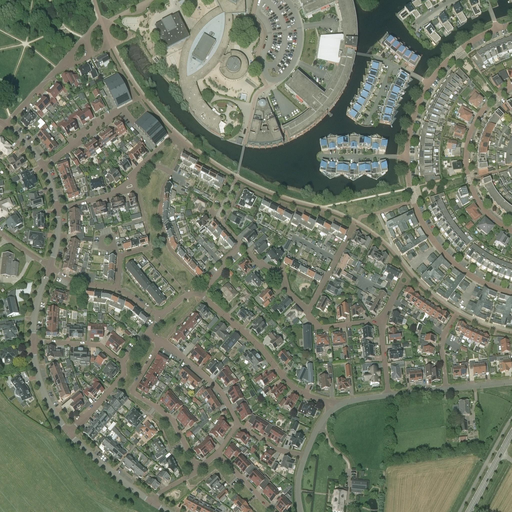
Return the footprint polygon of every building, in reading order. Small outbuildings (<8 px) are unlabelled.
[(196,84),(196,83),(200,80),(201,80),(202,79),(203,79),(204,77),(206,76),(208,74),(209,73),(211,71),(213,70),(214,69),(215,68),(217,65),(217,64),(219,62),(220,63),(220,64),(220,65),(220,66),(220,67),(220,68),(220,69),(220,70),(219,70),(221,75),(222,76),(222,77),(223,78),(224,78),(225,79),(226,80),(227,80),(227,81),(229,81),(230,81),(231,82),(232,82),(233,82),(234,82),(235,82),(237,81),(238,81),(239,80),(240,80),(241,80),(242,79),(243,78),(244,77),(244,76),(245,76),(245,75),(246,75),(246,74),(247,73),(247,71),(247,70),(248,69),(248,68),(248,67),(248,66),(248,65),(248,64),(247,63),(247,62),(247,61),(246,60),(246,59),(245,58),(244,57),(243,57),(243,56),(242,55),(241,55),(240,54),(239,53),(238,53),(237,53),(235,52),(234,52),(233,52),(232,52),(231,52),(230,53),(230,54),(229,54),(228,55),(227,55),(226,56),(225,56),(225,57),(223,56),(225,53),(226,51),(226,49),(227,47),(228,45),(229,43),(229,41),(230,39),(230,37),(231,36),(231,34),(231,33),(232,31),(232,29),(232,27),(232,25),(232,23),(232,21),(232,19),(232,17),(232,16),(232,15),(245,14),(244,0),(215,0),(219,8),(217,9),(216,9),(214,10),(213,11),(210,13),(209,14),(206,16),(203,18),(202,19),(201,20),(198,23),(197,24),(196,25),(195,26),(193,29),(192,30),(190,33),(189,35),(188,36),(178,15),(171,18),(161,23),(155,27),(166,50),(186,40),(186,41),(185,43),(184,44),(184,46),(183,48),(182,49),(182,51),(181,52),(181,54),(181,56),(180,57),(180,59),(180,60),(179,62),(179,64),(179,65),(179,67),(179,69),(179,71),(179,72),(179,74),(179,76),(179,77),(179,79),(179,81),(180,82),(180,84),(180,86),(180,87),(181,89),(181,91),(182,92),(182,94),(183,95),(183,97),(184,98),(185,100),(185,102),(186,103),(187,105),(188,106),(188,108),(189,109),(190,110),(191,112),(192,113),(193,115),(194,116),(195,117),(196,118),(197,120),(199,121),(200,122),(201,123),(202,124),(205,127),(206,128),(207,129),(210,131),(212,132),(214,133),(217,135),(220,136),(218,126),(222,119),(216,115),(213,113),(212,111),(210,110),(209,109),(208,107),(207,106),(205,104),(204,102),(203,101),(202,99),(201,97),(200,95),(199,93),(199,92),(198,90),(197,88),(197,86),(196,84)] [(298,0),(299,1),(300,3),(301,5),(303,8),(303,9),(307,17),(314,14),(320,11),(329,8),(334,5),(336,5),(338,4),(339,8),(340,11),(341,15),(341,18),(342,21),(342,24),(343,27),(343,31),(343,34),(343,37),(341,37),(338,37),(323,37),(320,60),(326,62),(336,65),(339,66),(338,69),(337,72),(335,75),(334,78),(333,81),(331,84),(329,87),(328,90),(326,93),(324,96),(322,94),(320,93),(298,74),(292,81),(291,82),(286,88),(308,109),(310,111),(309,112),(305,115),(302,118),(300,119),(297,121),(293,123),(289,126),(287,127),(286,127),(283,128),(281,129),(281,128),(281,129),(283,134),(285,133),(288,141),(288,142),(291,141),(293,140),(295,139),(298,137),(302,135),(304,133),(308,131),(311,129),(313,127),(316,125),(318,123),(321,120),(323,119),(326,116),(327,114),(331,118),(333,116),(329,112),(331,109),(334,106),(335,104),(338,101),(339,99),(340,97),(342,93),(343,91),(345,88),(346,86),(348,82),(349,80),(350,76),(351,74),(352,70),(354,66),(355,62),(356,57),(356,55),(356,54),(356,53),(357,48),(357,44),(357,40),(357,35),(357,31),(357,29),(357,27),(357,23),(356,21),(356,16),(355,12),(354,8),(353,6),(352,2),(351,0),(298,0)] [(427,2),(425,0),(417,0),(418,0),(411,4),(415,10),(424,4),(428,10),(432,7),(429,1),(427,2)] [(470,0),(471,0),(468,2),(474,16),(475,17),(481,14),(480,13),(477,6),(480,5),(478,0),(470,0)] [(455,8),(452,10),(460,23),(461,25),(467,21),(466,20),(461,12),(463,11),(460,3),(454,5),(455,8)] [(411,14),(416,20),(420,16),(416,11),(414,12),(409,6),(404,10),(405,11),(399,16),(403,21),(411,14)] [(440,18),(438,20),(447,32),(448,34),(453,30),(452,29),(447,21),(448,20),(445,12),(439,15),(440,18)] [(427,29),(424,32),(436,44),(440,40),(439,38),(433,32),(435,31),(431,23),(425,26),(427,29)] [(397,42),(391,37),(385,42),(384,41),(381,45),(384,48),(386,47),(387,48),(386,48),(388,51),(397,42)] [(499,41),(504,56),(509,54),(505,39),(499,41)] [(493,43),(499,58),(504,56),(499,41),(499,42),(493,44),(493,43)] [(389,51),(389,50),(393,53),(392,54),(394,56),(394,57),(402,47),(397,42),(388,51),(389,51)] [(487,46),(494,60),(499,58),(493,43),(493,44),(487,47),(487,46)] [(489,63),(494,60),(487,46),(487,47),(482,50),(482,49),(481,49),(482,50),(489,63)] [(400,62),(408,51),(402,47),(394,57),(395,55),(399,58),(398,59),(401,61),(400,61),(400,62)] [(477,54),(484,66),(489,63),(482,50),(476,53),(477,54)] [(407,66),(414,55),(408,51),(400,62),(401,60),(405,62),(404,63),(407,65),(406,66),(407,66)] [(484,66),(477,54),(470,59),(479,71),(481,73),(484,71),(481,68),(484,66)] [(109,61),(106,55),(96,60),(97,62),(94,64),(97,69),(100,68),(99,66),(109,61)] [(407,66),(408,64),(412,67),(411,68),(414,69),(413,70),(414,70),(420,59),(414,55),(407,66)] [(384,66),(371,63),(369,70),(380,73),(381,69),(382,69),(383,66),(384,66)] [(91,71),(88,65),(78,70),(82,78),(83,80),(90,76),(92,80),(98,77),(94,70),(91,71)] [(468,85),(471,82),(459,69),(453,75),(461,83),(463,84),(466,82),(468,85)] [(380,73),(369,70),(367,77),(377,80),(378,80),(379,76),(380,76),(381,73),(382,74),(382,73),(380,73)] [(397,74),(398,75),(396,78),(396,79),(405,84),(409,78),(398,71),(399,71),(397,74)] [(502,85),(500,82),(508,79),(505,71),(498,73),(499,76),(491,81),(496,89),(502,85)] [(69,76),(68,74),(63,76),(67,84),(69,83),(71,87),(76,84),(77,86),(81,84),(77,75),(72,78),(71,75),(69,76)] [(458,87),(461,83),(453,75),(452,74),(450,76),(449,76),(447,78),(448,79),(458,87)] [(130,101),(117,75),(104,81),(118,107),(130,101)] [(377,80),(367,77),(365,84),(375,88),(376,84),(377,84),(378,81),(379,81),(378,80),(377,80)] [(392,86),(402,90),(405,84),(396,79),(396,78),(394,78),(395,78),(393,81),(394,82),(392,85),(392,86)] [(444,83),(454,91),(458,87),(448,79),(446,81),(445,81),(443,83),(444,84),(444,83)] [(440,88),(451,95),(454,91),(444,83),(444,84),(442,86),(441,85),(440,88)] [(375,88),(365,84),(362,91),(372,95),(373,91),(374,91),(376,88),(377,89),(377,88),(375,88)] [(56,85),(51,89),(58,96),(63,92),(65,94),(67,92),(63,87),(61,90),(56,85)] [(388,89),(387,92),(389,93),(399,97),(402,90),(392,86),(392,85),(390,85),(391,85),(390,88),(391,89),(390,90),(388,89)] [(437,93),(448,100),(451,95),(440,88),(439,91),(438,90),(436,93),(437,93)] [(54,100),(58,96),(51,89),(49,91),(49,90),(46,92),(48,94),(52,98),(50,101),(54,105),(56,107),(58,105),(56,103),(57,102),(54,100)] [(482,101),(484,98),(482,96),(474,90),(471,94),(474,96),(469,103),(476,109),(479,105),(482,101)] [(372,95),(362,91),(359,97),(368,102),(370,98),(371,99),(373,96),(374,96),(372,95)] [(386,100),(396,104),(399,97),(389,93),(387,92),(388,92),(386,95),(387,96),(386,100)] [(434,98),(446,104),(448,100),(437,93),(436,96),(435,95),(433,98),(434,99),(434,98)] [(368,102),(359,97),(355,103),(365,109),(367,105),(368,106),(369,103),(370,103),(368,102)] [(48,103),(43,98),(38,102),(46,109),(50,105),(52,107),(54,105),(50,101),(48,103)] [(431,104),(443,109),(446,104),(434,98),(434,99),(433,101),(432,101),(431,104)] [(250,135),(247,146),(247,147),(253,148),(259,148),(259,149),(259,148),(265,148),(265,149),(265,148),(271,147),(271,148),(271,147),(277,146),(277,147),(277,146),(283,144),(283,145),(283,144),(279,132),(278,133),(277,131),(278,131),(276,125),(276,126),(274,126),(273,122),(274,122),(275,123),(266,99),(266,100),(264,102),(262,102),(260,103),(257,101),(258,100),(257,100),(250,133),(250,135)] [(383,107),(394,111),(396,104),(386,100),(384,99),(385,100),(384,103),(385,103),(383,107)] [(104,108),(100,100),(91,105),(95,113),(102,110),(101,110),(104,108)] [(508,113),(511,110),(511,104),(510,101),(507,103),(502,106),(508,113)] [(41,113),(46,109),(38,102),(34,106),(39,112),(37,114),(41,118),(44,116),(41,113)] [(365,109),(355,103),(351,110),(360,116),(363,112),(364,112),(365,110),(366,110),(365,109)] [(429,109),(441,114),(443,109),(431,104),(430,107),(429,106),(428,109),(429,109)] [(86,109),(81,113),(87,121),(89,120),(90,121),(93,118),(88,112),(91,110),(87,105),(84,107),(86,109)] [(381,115),(392,118),(394,111),(383,107),(381,107),(382,107),(381,110),(382,111),(381,115)] [(468,123),(471,117),(469,115),(471,112),(462,107),(459,112),(462,114),(459,119),(468,123)] [(427,115),(439,119),(441,114),(429,109),(428,112),(427,112),(426,115),(427,115)] [(494,113),(495,114),(494,115),(500,121),(506,115),(500,109),(494,113)] [(75,114),(72,116),(76,120),(78,119),(83,126),(86,124),(85,123),(87,121),(81,113),(80,110),(75,114)] [(347,116),(356,122),(358,118),(359,119),(361,116),(362,117),(360,116),(351,110),(347,116)] [(32,115),(29,113),(26,116),(26,117),(25,117),(26,117),(24,118),(23,119),(24,119),(21,122),(22,124),(25,127),(27,128),(30,125),(31,126),(33,123),(32,123),(35,119),(38,117),(34,113),(32,115)] [(156,145),(166,135),(146,114),(136,124),(156,145)] [(390,125),(392,118),(381,115),(379,114),(379,115),(380,115),(379,118),(380,118),(379,123),(390,125)] [(424,120),(437,124),(439,119),(427,115),(426,118),(425,117),(424,120)] [(497,125),(500,121),(494,115),(491,118),(492,118),(490,120),(497,125)] [(78,129),(73,122),(76,120),(72,116),(67,119),(66,118),(64,119),(67,123),(66,123),(72,132),(74,130),(75,131),(78,129)] [(487,124),(494,129),(497,125),(490,120),(487,122),(488,123),(487,124)] [(70,133),(72,132),(66,123),(64,125),(62,122),(57,126),(60,131),(63,129),(68,136),(71,134),(70,133)] [(114,125),(117,130),(114,132),(118,137),(119,138),(122,136),(121,135),(126,132),(119,122),(114,125)] [(422,129),(435,132),(436,126),(424,123),(423,126),(422,126),(421,129),(422,129)] [(485,129),(492,133),(494,129),(487,124),(485,127),(486,127),(485,129)] [(465,131),(464,131),(465,128),(457,125),(456,129),(455,128),(454,134),(455,134),(454,137),(461,140),(462,137),(463,137),(465,131)] [(48,134),(50,133),(47,129),(48,129),(45,126),(40,130),(42,133),(37,137),(40,141),(48,135),(48,134)] [(116,139),(118,137),(114,132),(112,134),(109,129),(104,133),(110,142),(115,138),(116,139)] [(421,135),(434,137),(435,132),(422,129),(422,132),(421,132),(420,135),(421,135)] [(482,134),(490,137),(492,133),(485,129),(482,132),(483,132),(482,134)] [(99,136),(102,141),(99,143),(103,148),(106,146),(105,145),(110,142),(104,133),(99,136)] [(48,135),(40,141),(43,145),(51,139),(48,135)] [(336,147),(337,149),(343,149),(342,139),(336,136),(336,138),(331,139),(332,149),(335,149),(335,147),(336,147)] [(350,146),(350,148),(353,148),(354,137),(348,138),(348,136),(342,139),(343,149),(349,149),(349,147),(350,146)] [(358,147),(358,149),(364,149),(365,139),(359,136),(359,138),(354,137),(353,148),(357,148),(357,146),(358,147)] [(372,148),(372,149),(375,150),(376,139),(371,139),(371,137),(365,139),(364,149),(370,150),(370,148),(372,148)] [(329,148),(329,150),(332,149),(331,139),(326,140),(325,138),(320,142),(322,152),(328,151),(328,148),(329,148)] [(385,152),(387,143),(382,138),(381,140),(376,139),(375,150),(378,150),(378,149),(379,149),(379,151),(385,152)] [(9,149),(11,147),(7,144),(7,145),(3,142),(3,140),(2,140),(1,139),(0,139),(0,150),(7,156),(12,151),(9,149)] [(47,149),(54,143),(51,139),(43,145),(47,149)] [(97,144),(94,140),(89,144),(96,153),(95,152),(100,149),(100,150),(103,148),(99,143),(97,144)] [(138,146),(134,150),(141,158),(146,153),(142,149),(144,147),(140,142),(137,145),(138,146)] [(451,156),(460,157),(460,149),(461,145),(448,142),(447,150),(448,150),(448,154),(452,154),(451,156)] [(50,153),(58,147),(54,143),(47,149),(50,153)] [(84,154),(88,159),(96,153),(89,144),(84,147),(87,152),(84,154)] [(137,162),(141,158),(134,150),(129,154),(128,153),(126,155),(130,160),(133,158),(137,162)] [(85,161),(88,159),(84,154),(82,155),(79,151),(73,154),(80,163),(85,160),(85,161)] [(183,166),(186,167),(191,157),(183,153),(184,153),(183,153),(180,159),(184,161),(183,166)] [(24,165),(24,164),(25,163),(21,158),(17,161),(16,160),(16,159),(13,155),(8,159),(12,164),(11,165),(15,171),(21,167),(24,165)] [(124,160),(118,166),(125,173),(131,167),(126,163),(129,160),(125,156),(122,158),(124,160)] [(191,157),(186,167),(188,168),(192,165),(195,167),(197,164),(199,161),(198,161),(191,157)] [(76,168),(79,166),(74,159),(71,161),(76,168)] [(325,173),(330,174),(332,164),(329,163),(329,165),(327,165),(328,162),(322,161),(319,171),(325,175),(325,173)] [(454,175),(454,173),(461,172),(460,164),(457,165),(457,161),(451,162),(451,169),(448,169),(449,176),(454,175)] [(378,164),(375,164),(376,175),(381,174),(381,176),(387,171),(385,162),(379,163),(379,165),(378,165),(378,164)] [(57,167),(59,173),(69,170),(67,163),(57,167)] [(198,177),(200,174),(203,167),(197,164),(195,167),(191,174),(198,177)] [(335,166),(335,164),(332,164),(330,174),(336,175),(335,177),(342,174),(343,164),(336,164),(336,166),(335,166)] [(349,167),(349,165),(343,164),(342,174),(348,178),(348,176),(353,176),(353,165),(350,165),(350,167),(349,167)] [(356,167),(356,165),(353,165),(353,176),(358,176),(358,178),(364,174),(364,164),(358,165),(358,167),(356,167)] [(370,166),(370,164),(364,164),(364,174),(371,177),(371,175),(376,175),(375,164),(371,164),(372,166),(370,166)] [(478,170),(479,176),(489,173),(489,170),(487,170),(486,165),(478,166),(477,170),(478,170)] [(203,180),(206,182),(211,171),(203,168),(204,167),(203,167),(200,174),(204,176),(203,180)] [(120,177),(113,169),(108,174),(109,176),(106,179),(107,180),(105,181),(106,184),(108,185),(110,183),(110,184),(114,181),(116,183),(119,180),(118,179),(120,177)] [(60,179),(71,175),(69,170),(59,173),(60,176),(60,179)] [(211,171),(206,182),(208,183),(212,180),(215,182),(219,175),(218,175),(218,176),(211,172),(211,171)] [(33,176),(30,178),(27,172),(21,175),(23,181),(22,181),(26,189),(27,188),(28,191),(34,188),(33,185),(36,184),(35,181),(36,181),(35,178),(34,178),(33,176)] [(433,174),(424,176),(425,184),(431,183),(439,181),(440,181),(439,177),(435,178),(434,174),(433,175),(433,174)] [(62,184),(73,180),(71,175),(60,179),(61,178),(62,181),(61,182),(62,184)] [(219,175),(215,182),(213,185),(219,189),(220,189),(225,179),(219,176),(219,175)] [(482,186),(483,185),(483,187),(491,184),(488,176),(481,178),(482,186)] [(64,189),(74,185),(73,180),(62,184),(63,186),(64,185),(65,188),(64,189)] [(93,181),(94,182),(90,183),(92,191),(96,190),(96,191),(100,190),(100,189),(104,188),(101,180),(98,181),(97,180),(93,181)] [(164,195),(164,196),(175,197),(175,196),(175,193),(171,190),(173,187),(172,187),(173,184),(169,182),(168,184),(167,184),(166,184),(167,184),(164,188),(164,195)] [(493,188),(491,184),(483,187),(484,191),(485,190),(486,192),(493,188)] [(67,193),(76,190),(74,185),(64,189),(65,191),(65,190),(67,193)] [(489,197),(496,192),(493,188),(486,192),(487,196),(488,195),(489,197)] [(456,196),(462,206),(469,202),(466,197),(468,197),(465,189),(458,192),(459,194),(456,196)] [(78,196),(76,190),(67,193),(69,200),(78,196)] [(38,199),(36,192),(29,194),(31,201),(31,203),(30,203),(31,207),(32,206),(33,208),(37,207),(37,208),(40,207),(39,206),(43,205),(41,198),(38,199)] [(248,204),(252,206),(256,199),(252,197),(253,196),(251,195),(250,194),(249,194),(247,193),(247,192),(244,192),(243,193),(244,194),(241,200),(238,205),(243,208),(243,207),(245,202),(248,203),(248,204)] [(492,201),(499,196),(496,192),(489,197),(490,200),(491,199),(492,201)] [(432,206),(428,208),(442,202),(441,199),(445,197),(444,194),(443,194),(435,197),(429,198),(432,206)] [(128,197),(129,203),(126,204),(128,208),(128,210),(132,209),(131,207),(137,205),(134,196),(133,196),(133,195),(130,196),(130,197),(128,197)] [(163,204),(170,205),(170,201),(175,200),(175,197),(164,196),(163,204)] [(496,205),(502,200),(499,196),(492,201),(494,204),(495,204),(496,205)] [(116,200),(119,210),(128,208),(126,204),(124,204),(123,202),(122,199),(119,200),(118,199),(116,200)] [(195,205),(196,206),(194,210),(200,213),(202,209),(204,210),(207,203),(198,199),(195,205)] [(0,203),(0,218),(3,217),(3,218),(8,214),(5,207),(11,205),(9,200),(0,203)] [(119,210),(116,200),(114,200),(114,201),(110,202),(112,208),(109,208),(110,212),(110,215),(111,218),(119,213),(119,210)] [(262,211),(266,208),(268,210),(272,204),(271,204),(264,200),(258,210),(259,210),(262,211)] [(499,209),(505,203),(502,200),(496,205),(498,208),(499,209)] [(431,213),(431,214),(444,207),(442,202),(428,208),(430,211),(431,210),(433,213),(431,213)] [(504,213),(509,206),(505,203),(499,209),(502,212),(502,211),(504,213)] [(101,205),(100,204),(98,205),(101,215),(107,214),(107,216),(110,215),(110,212),(109,208),(106,209),(104,204),(101,205)] [(162,213),(174,214),(174,213),(174,210),(170,208),(170,205),(163,204),(163,213),(162,213)] [(272,212),(271,217),(274,218),(279,208),(272,204),(268,210),(272,212)] [(96,205),(96,206),(89,208),(93,220),(96,219),(95,217),(101,215),(98,205),(96,205)] [(470,215),(474,221),(480,216),(476,211),(477,210),(473,205),(465,211),(469,216),(470,215)] [(78,210),(69,211),(70,217),(80,217),(83,216),(82,212),(86,211),(85,206),(78,207),(78,210)] [(447,212),(444,207),(431,214),(432,217),(434,216),(435,218),(434,219),(433,219),(434,219),(447,212)] [(279,208),(274,218),(280,221),(286,211),(285,211),(279,208)] [(44,217),(44,216),(43,216),(43,211),(33,213),(33,218),(37,218),(37,220),(36,221),(36,225),(37,225),(38,230),(45,229),(44,217)] [(286,212),(286,211),(280,221),(283,223),(286,220),(290,221),(290,222),(293,215),(286,212)] [(407,211),(404,213),(407,221),(411,220),(414,227),(418,225),(412,213),(409,214),(407,211)] [(19,221),(21,220),(16,212),(6,220),(11,227),(9,229),(13,234),(18,230),(17,228),(22,224),(19,221)] [(437,225),(449,217),(447,212),(434,219),(435,222),(437,221),(438,223),(437,225),(437,224),(436,224),(437,225)] [(174,214),(162,213),(163,213),(162,220),(164,225),(163,225),(170,223),(170,222),(169,219),(173,217),(174,214)] [(237,216),(233,214),(230,221),(239,225),(240,223),(242,224),(246,217),(239,213),(238,216),(237,216)] [(291,224),(297,227),(304,214),(302,217),(296,214),(296,213),(291,224)] [(400,214),(402,218),(399,219),(404,232),(408,230),(404,222),(407,221),(404,213),(400,214)] [(297,227),(299,225),(305,228),(310,218),(304,215),(304,214),(297,227)] [(200,220),(199,219),(196,222),(197,223),(196,224),(201,229),(199,232),(201,234),(206,229),(204,227),(207,225),(206,223),(208,221),(207,219),(208,219),(206,217),(205,217),(204,216),(200,220)] [(394,217),(391,219),(392,223),(394,227),(397,226),(401,233),(404,232),(399,219),(395,220),(394,217)] [(440,230),(452,221),(449,217),(437,225),(439,228),(440,227),(442,229),(440,230),(440,229),(440,230)] [(305,228),(312,231),(315,225),(317,221),(310,218),(311,218),(310,218),(305,228)] [(318,218),(317,221),(315,225),(319,227),(318,231),(320,233),(326,222),(326,223),(318,219),(318,218)] [(389,224),(385,225),(389,232),(391,238),(392,237),(395,236),(393,232),(391,228),(394,227),(392,223),(391,219),(387,220),(389,224)] [(481,231),(487,235),(493,227),(484,219),(476,229),(480,232),(481,231)] [(207,229),(212,235),(220,227),(215,222),(215,221),(206,229),(207,230),(207,229)] [(444,235),(456,226),(452,221),(440,230),(442,233),(444,232),(445,234),(444,235),(443,235),(444,235)] [(332,226),(326,223),(326,222),(320,233),(327,236),(328,233),(332,226)] [(166,234),(177,230),(175,223),(164,227),(167,233),(166,234)] [(332,226),(328,233),(331,235),(334,231),(338,233),(341,227),(334,224),(334,223),(332,226)] [(249,233),(243,238),(249,244),(252,240),(253,241),(256,238),(255,238),(256,237),(254,234),(254,233),(254,232),(257,230),(252,225),(248,229),(250,231),(248,233),(249,233)] [(448,240),(459,230),(456,226),(444,235),(446,238),(448,237),(449,239),(448,240),(447,240),(448,240)] [(220,227),(212,235),(216,240),(220,237),(225,232),(220,227)] [(341,228),(341,227),(338,233),(336,237),(342,241),(348,231),(347,231),(341,228)] [(421,238),(418,240),(422,248),(426,246),(424,243),(427,241),(419,229),(416,231),(421,238)] [(169,240),(180,237),(177,230),(178,230),(177,230),(166,234),(167,234),(169,240)] [(452,245),(463,234),(459,230),(448,240),(450,243),(452,242),(453,243),(452,245),(452,244),(452,245)] [(220,244),(222,246),(231,238),(230,239),(225,232),(220,237),(222,240),(220,244)] [(499,244),(504,248),(508,240),(505,238),(507,235),(501,232),(496,241),(499,243),(499,244)] [(33,244),(33,247),(42,249),(44,239),(42,239),(42,234),(30,233),(29,241),(29,240),(34,241),(33,244)] [(357,244),(359,245),(363,238),(360,237),(361,236),(355,233),(350,242),(356,245),(357,244)] [(82,234),(82,238),(82,239),(82,242),(92,243),(92,239),(84,238),(84,234),(82,234)] [(456,249),(467,238),(463,234),(452,245),(455,247),(456,246),(458,248),(456,249)] [(140,246),(137,235),(134,236),(134,241),(130,242),(131,248),(139,246),(139,247),(140,246)] [(140,235),(137,235),(140,246),(148,244),(146,237),(146,238),(143,238),(140,235)] [(417,247),(419,250),(422,248),(418,240),(415,242),(410,235),(409,236),(407,237),(414,248),(417,247)] [(259,256),(268,248),(263,242),(263,241),(264,242),(267,239),(264,236),(254,245),(257,249),(255,251),(259,256)] [(180,237),(169,240),(169,241),(171,247),(175,251),(174,251),(175,251),(180,246),(177,244),(181,240),(180,237)] [(411,250),(414,248),(407,237),(404,239),(408,246),(405,247),(410,255),(413,253),(411,250)] [(231,239),(231,238),(222,246),(224,248),(229,246),(231,249),(231,250),(237,245),(236,245),(231,239)] [(365,239),(363,238),(359,245),(361,246),(361,247),(366,250),(371,241),(365,238),(365,239)] [(471,242),(467,238),(456,249),(459,252),(460,250),(463,252),(471,242)] [(131,248),(130,242),(125,243),(123,239),(120,240),(123,251),(131,249),(131,248)] [(80,242),(70,240),(69,246),(78,248),(80,242)] [(405,254),(407,257),(410,255),(405,247),(402,249),(398,242),(395,244),(402,256),(405,254)] [(470,259),(470,258),(478,248),(473,245),(465,254),(467,256),(466,258),(469,260),(470,259)] [(78,248),(69,246),(67,252),(77,254),(78,248)] [(182,259),(182,260),(191,252),(189,249),(184,251),(182,249),(182,248),(176,253),(177,253),(182,259)] [(373,259),(376,260),(379,254),(377,252),(378,251),(372,248),(367,257),(373,260),(373,259)] [(478,248),(470,258),(470,259),(472,260),(471,262),(474,264),(475,262),(482,252),(478,248)] [(283,254),(276,250),(275,252),(273,249),(267,255),(276,265),(277,264),(278,265),(283,254)] [(77,254),(67,252),(66,258),(75,260),(77,254)] [(191,252),(182,260),(183,260),(188,266),(193,261),(191,259),(193,254),(191,252)] [(480,266),(480,265),(487,255),(482,252),(475,262),(477,263),(476,265),(480,267),(479,267),(480,266)] [(291,267),(290,268),(291,268),(294,261),(290,259),(291,255),(289,253),(288,253),(283,264),(283,263),(291,267)] [(1,276),(17,277),(18,263),(12,263),(13,255),(3,254),(1,276)] [(382,255),(379,254),(376,260),(378,262),(377,263),(383,266),(388,257),(382,254),(382,255)] [(343,256),(340,262),(346,266),(350,259),(343,255),(343,256)] [(486,269),(492,257),(487,255),(480,265),(480,266),(482,267),(481,268),(485,271),(485,270),(486,269)] [(109,261),(108,266),(115,266),(116,258),(104,257),(104,260),(109,261)] [(491,271),(497,260),(492,257),(486,269),(488,270),(487,271),(491,273),(490,273),(491,271)] [(75,260),(66,258),(64,263),(74,266),(75,260)] [(435,258),(433,261),(439,267),(442,264),(448,270),(450,267),(441,258),(438,260),(435,258)] [(251,269),(249,267),(248,266),(250,264),(246,259),(238,266),(246,275),(251,269)] [(301,260),(298,263),(294,261),(291,268),(291,267),(298,271),(298,272),(304,261),(301,260)] [(497,274),(502,262),(497,260),(491,271),(493,272),(493,274),(497,276),(496,276),(497,274)] [(194,261),(193,261),(188,266),(194,272),(203,264),(202,264),(200,262),(195,264),(193,261),(194,261)] [(305,267),(306,263),(304,261),(298,272),(298,271),(306,275),(306,276),(309,269),(305,267)] [(430,263),(433,266),(430,268),(440,278),(441,277),(443,275),(437,269),(439,267),(433,261),(430,263)] [(346,266),(340,262),(336,269),(343,272),(348,275),(343,272),(346,266)] [(503,276),(507,264),(502,262),(497,274),(499,275),(498,277),(502,278),(503,278),(502,278),(503,276)] [(75,272),(77,267),(74,266),(64,263),(63,269),(75,272)] [(129,272),(135,267),(132,263),(125,268),(129,272)] [(203,264),(194,272),(200,278),(200,279),(205,274),(203,271),(205,267),(202,265),(203,264)] [(509,278),(508,278),(511,267),(511,265),(507,264),(503,276),(505,277),(504,279),(508,280),(509,278)] [(115,266),(108,266),(104,265),(103,272),(115,273),(114,273),(115,266)] [(385,281),(387,283),(394,270),(388,266),(384,273),(385,273),(388,274),(384,281),(384,282),(385,281)] [(138,271),(135,267),(129,272),(132,276),(138,271)] [(313,279),(313,280),(319,270),(316,268),(313,271),(309,269),(306,276),(306,275),(313,279)] [(440,278),(430,268),(428,271),(425,268),(423,271),(429,277),(432,275),(438,280),(440,278)] [(350,276),(348,275),(343,272),(336,269),(333,275),(332,275),(339,279),(341,275),(348,279),(351,280),(353,277),(350,276)] [(320,283),(325,273),(319,270),(313,280),(314,280),(320,283)] [(401,273),(394,270),(387,283),(388,283),(390,284),(390,285),(394,278),(398,280),(397,280),(398,280),(401,273)] [(451,273),(458,278),(456,281),(463,286),(465,283),(462,281),(465,278),(453,270),(451,273)] [(142,275),(138,271),(132,276),(135,280),(142,275)] [(433,285),(427,280),(429,277),(423,271),(420,274),(423,276),(420,279),(430,288),(433,285)] [(115,274),(115,273),(103,272),(103,276),(107,277),(107,281),(107,282),(114,282),(114,274),(115,274)] [(244,281),(248,284),(252,280),(259,288),(264,283),(256,274),(253,276),(251,274),(244,281)] [(142,275),(135,280),(138,284),(145,279),(142,275)] [(458,287),(461,289),(463,286),(456,281),(454,283),(447,278),(445,281),(456,290),(458,287)] [(148,283),(145,279),(138,284),(141,288),(148,283)] [(330,283),(326,291),(336,296),(340,289),(339,288),(341,283),(335,280),(333,284),(334,284),(333,285),(330,283)] [(457,295),(454,292),(456,290),(445,281),(442,284),(449,289),(447,292),(454,298),(457,295)] [(148,283),(141,288),(145,292),(146,291),(151,287),(148,283)] [(237,294),(228,284),(220,292),(229,302),(237,294)] [(153,285),(151,287),(146,291),(149,295),(156,290),(153,285)] [(408,305),(415,295),(415,294),(415,295),(413,294),(414,293),(407,289),(404,293),(407,295),(405,299),(408,301),(407,302),(409,303),(408,305)] [(479,291),(477,294),(486,298),(487,295),(495,298),(496,294),(483,289),(482,292),(479,291)] [(159,294),(156,290),(149,295),(152,299),(159,294)] [(246,290),(243,293),(248,299),(251,296),(246,290)] [(263,306),(265,308),(269,304),(267,302),(273,296),(267,290),(259,298),(265,304),(263,306)] [(449,298),(452,301),(454,298),(447,292),(445,295),(438,290),(436,293),(447,301),(449,298)] [(53,294),(50,302),(58,304),(59,299),(66,302),(69,293),(65,292),(64,293),(59,291),(58,292),(55,291),(54,295),(53,294)] [(93,303),(95,292),(94,292),(86,291),(84,302),(85,302),(88,302),(90,298),(94,299),(93,303)] [(380,292),(376,298),(383,302),(386,295),(380,291),(379,292),(380,292)] [(95,292),(93,303),(100,304),(102,293),(95,292)] [(102,293),(100,304),(101,304),(105,304),(107,300),(110,302),(108,306),(113,295),(113,296),(109,294),(102,293)] [(159,294),(152,299),(156,303),(162,298),(159,294)] [(413,305),(415,306),(420,298),(419,298),(419,297),(418,297),(419,296),(416,294),(416,295),(415,295),(408,305),(412,308),(413,305)] [(476,298),(479,299),(478,302),(491,308),(492,304),(484,301),(486,298),(477,294),(476,298)] [(113,295),(108,306),(109,306),(115,309),(120,298),(113,296),(113,295)] [(507,301),(506,305),(511,306),(511,298),(500,295),(499,299),(507,301)] [(122,312),(126,301),(120,299),(120,298),(115,309),(122,312)] [(166,302),(162,298),(156,303),(159,307),(161,306),(164,304),(164,303),(166,302)] [(332,303),(321,298),(315,309),(323,313),(327,304),(333,307),(332,303)] [(373,305),(379,308),(383,302),(376,298),(373,305)] [(420,298),(415,306),(420,310),(425,301),(425,302),(423,301),(424,300),(420,298)] [(17,310),(17,308),(17,306),(16,306),(15,299),(10,300),(10,303),(7,303),(9,308),(5,309),(6,312),(6,313),(7,317),(18,314),(17,310)] [(274,312),(275,313),(277,311),(280,314),(291,303),(288,300),(287,299),(278,307),(278,306),(277,306),(276,305),(275,306),(275,305),(272,308),(271,309),(274,312)] [(127,301),(126,301),(122,312),(124,308),(127,309),(126,314),(129,316),(129,317),(136,308),(131,303),(127,301)] [(379,308),(373,305),(366,301),(365,301),(366,301),(364,304),(371,308),(369,311),(369,312),(376,315),(379,308)] [(425,301),(420,310),(425,313),(430,304),(427,302),(426,303),(425,302),(425,301)] [(477,306),(473,304),(472,308),(480,311),(482,308),(489,311),(491,308),(478,302),(477,306)] [(430,304),(425,313),(430,316),(435,308),(432,306),(431,306),(430,305),(430,304)] [(198,313),(196,315),(200,319),(203,317),(204,318),(207,315),(209,317),(211,315),(200,305),(197,308),(198,309),(196,311),(198,313)] [(336,309),(338,320),(346,319),(345,313),(348,312),(347,305),(340,305),(341,309),(336,309)] [(510,310),(511,310),(511,306),(506,305),(505,308),(497,306),(496,310),(509,313),(510,310)] [(351,308),(352,317),(358,317),(358,315),(361,313),(362,314),(365,312),(361,306),(359,307),(359,308),(358,309),(357,308),(351,308)] [(290,312),(291,313),(286,318),(291,323),(296,318),(297,319),(302,314),(295,307),(290,312)] [(138,319),(143,313),(142,313),(136,308),(129,317),(131,319),(136,316),(138,318),(138,319)] [(430,318),(434,321),(440,311),(439,311),(440,310),(438,308),(437,309),(436,309),(435,309),(435,308),(430,316),(431,317),(430,318)] [(486,317),(479,314),(480,311),(472,308),(470,311),(474,312),(472,316),(485,321),(486,317)] [(509,313),(496,310),(494,309),(493,312),(495,313),(503,315),(502,319),(511,321),(511,317),(508,316),(509,313)] [(239,319),(244,323),(247,320),(250,322),(254,317),(249,313),(247,315),(242,310),(241,311),(240,311),(237,314),(238,315),(237,316),(239,319)] [(440,311),(434,321),(434,320),(437,321),(437,320),(440,322),(442,318),(446,321),(449,316),(442,312),(442,313),(440,312),(440,311)] [(143,313),(138,319),(141,321),(139,325),(142,327),(142,328),(149,319),(143,314),(143,313)] [(400,315),(396,314),(392,313),(389,324),(396,326),(397,324),(401,325),(403,319),(399,317),(400,315)] [(200,319),(196,315),(194,314),(190,318),(198,326),(202,321),(200,319)] [(198,326),(190,318),(186,323),(194,330),(198,326)] [(216,318),(208,326),(210,328),(211,329),(218,320),(216,318)] [(262,320),(259,318),(254,323),(256,325),(255,327),(252,330),(258,335),(260,333),(261,334),(264,331),(263,330),(266,327),(261,322),(262,320)] [(506,324),(510,325),(511,321),(502,319),(501,322),(493,320),(490,320),(489,323),(492,323),(492,324),(505,327),(506,324)] [(194,330),(186,323),(182,327),(190,334),(194,330)] [(457,343),(460,344),(463,337),(467,327),(467,328),(465,327),(466,326),(459,323),(456,328),(460,329),(458,333),(461,334),(457,343)] [(18,334),(17,334),(17,331),(16,331),(15,328),(14,328),(13,324),(8,325),(8,324),(0,325),(0,329),(4,329),(6,335),(4,335),(6,341),(12,340),(12,339),(16,338),(15,335),(18,334)] [(96,338),(97,325),(91,325),(88,324),(88,330),(91,331),(90,339),(94,339),(94,338),(96,338)] [(214,329),(215,330),(213,333),(219,338),(219,337),(224,341),(228,336),(224,332),(226,329),(220,324),(217,327),(216,327),(214,329)] [(73,338),(76,339),(76,327),(70,327),(70,325),(67,325),(66,332),(69,332),(69,338),(73,338)] [(97,325),(96,338),(103,339),(103,331),(108,331),(111,327),(106,326),(106,325),(97,325)] [(82,327),(76,327),(76,339),(78,339),(78,338),(82,338),(82,333),(85,333),(86,326),(82,326),(82,327)] [(186,339),(190,334),(182,327),(178,332),(178,333),(185,339),(186,339)] [(471,330),(471,329),(467,327),(463,337),(469,339),(473,330),(472,331),(471,330)] [(388,334),(389,341),(400,340),(399,333),(396,333),(395,330),(390,331),(390,334),(388,334)] [(473,330),(469,339),(474,342),(478,332),(478,333),(476,332),(477,331),(473,330)] [(109,347),(111,348),(119,339),(115,335),(113,332),(109,337),(111,339),(106,345),(108,348),(109,347)] [(482,335),(482,334),(478,332),(474,342),(479,344),(479,345),(484,335),(483,335),(482,335)] [(183,341),(185,339),(178,333),(173,339),(177,343),(181,339),(183,341)] [(277,338),(273,333),(268,337),(271,340),(272,341),(269,344),(271,345),(269,346),(272,350),(273,348),(274,350),(278,347),(278,348),(282,344),(283,343),(278,337),(277,338)] [(339,334),(332,335),(333,343),(332,343),(333,347),(342,346),(342,345),(345,345),(344,334),(339,335),(339,334)] [(361,341),(361,345),(369,344),(369,340),(373,340),(372,338),(374,338),(373,334),(362,335),(363,341),(361,341)] [(227,353),(239,339),(234,335),(222,348),(227,353)] [(329,348),(328,338),(323,339),(323,336),(321,336),(321,335),(318,336),(316,337),(317,345),(315,345),(316,354),(322,353),(321,348),(329,348)] [(488,337),(484,335),(479,345),(485,347),(485,346),(486,346),(486,345),(487,345),(488,342),(487,342),(489,338),(487,338),(488,337)] [(435,342),(436,338),(420,336),(419,345),(421,345),(427,346),(428,343),(434,343),(434,341),(435,342)] [(508,341),(503,342),(503,339),(503,338),(496,338),(497,338),(497,343),(500,342),(501,353),(510,352),(508,341)] [(119,339),(111,348),(113,350),(113,351),(116,354),(119,350),(118,349),(122,345),(118,341),(119,339)] [(369,344),(361,345),(362,354),(375,352),(375,348),(373,348),(373,346),(370,347),(369,344)] [(193,360),(195,361),(202,354),(198,350),(200,348),(197,345),(193,350),(196,352),(190,358),(193,361),(193,360)] [(390,355),(390,360),(394,359),(394,361),(398,360),(398,359),(401,358),(401,350),(400,350),(399,345),(392,346),(392,351),(389,352),(389,353),(389,355),(390,355)] [(427,349),(427,346),(421,345),(420,350),(422,351),(422,354),(433,356),(434,352),(433,351),(433,349),(427,349)] [(54,359),(54,358),(63,358),(63,351),(54,351),(54,348),(48,347),(47,351),(46,351),(46,354),(47,354),(47,358),(54,359)] [(0,352),(0,353),(1,359),(4,359),(6,360),(7,364),(13,363),(12,358),(17,357),(16,351),(11,351),(11,349),(3,350),(4,352),(0,352)] [(71,355),(70,361),(80,361),(80,350),(78,350),(74,350),(74,356),(71,355)] [(83,350),(80,350),(80,361),(86,362),(86,363),(89,363),(89,356),(87,356),(87,351),(83,351),(83,350)] [(283,352),(278,356),(278,357),(280,360),(280,361),(282,364),(283,363),(286,366),(286,365),(290,370),(293,364),(291,361),(292,361),(289,357),(290,357),(288,354),(287,355),(284,351),(283,352)] [(246,359),(250,364),(259,357),(257,355),(257,356),(254,352),(250,356),(247,353),(241,358),(244,361),(246,359)] [(374,356),(376,356),(375,352),(362,354),(363,363),(371,362),(371,359),(375,358),(374,356)] [(206,358),(202,354),(195,361),(197,363),(197,364),(199,366),(205,360),(207,362),(211,357),(209,355),(206,358)] [(106,359),(101,355),(96,360),(94,358),(94,357),(91,357),(91,363),(94,363),(94,362),(95,362),(100,366),(106,359)] [(170,362),(159,355),(156,360),(165,366),(167,363),(169,364),(170,362)] [(260,359),(259,357),(250,364),(256,372),(260,368),(258,366),(262,362),(260,359)] [(510,360),(508,361),(508,357),(496,358),(497,361),(497,362),(499,362),(500,373),(508,372),(508,369),(511,369),(510,360)] [(226,358),(220,364),(218,363),(216,365),(212,362),(206,370),(212,375),(216,369),(219,372),(229,361),(226,358)] [(155,363),(153,365),(163,371),(162,370),(165,366),(156,360),(154,363),(155,363)] [(482,365),(478,365),(479,375),(482,375),(482,376),(485,375),(485,368),(488,368),(487,361),(481,362),(482,365)] [(106,375),(112,380),(118,372),(118,369),(110,362),(106,367),(110,371),(106,375)] [(391,366),(392,380),(400,379),(399,369),(399,365),(404,365),(403,362),(395,363),(396,366),(391,366)] [(467,363),(462,364),(458,364),(459,377),(462,377),(462,378),(465,378),(465,370),(468,370),(467,363)] [(477,375),(479,375),(478,365),(475,366),(474,363),(469,363),(470,370),(473,369),(473,377),(477,376),(477,375)] [(48,367),(50,373),(60,369),(58,364),(48,367)] [(376,369),(370,369),(370,364),(362,365),(363,371),(369,370),(369,375),(367,375),(368,381),(370,380),(370,385),(370,386),(372,386),(373,386),(374,386),(375,386),(376,386),(377,385),(377,384),(379,384),(378,375),(379,374),(379,370),(378,370),(378,372),(377,372),(376,369)] [(150,370),(160,376),(163,371),(153,365),(150,370)] [(297,377),(296,380),(301,382),(302,379),(308,382),(308,385),(313,385),(313,377),(314,376),(313,371),(312,371),(312,365),(307,365),(307,372),(306,372),(306,370),(302,368),(300,372),(296,372),(297,377)] [(432,366),(425,367),(426,378),(431,377),(431,382),(434,381),(434,382),(437,382),(437,381),(440,381),(439,370),(434,371),(434,369),(432,370),(432,366)] [(220,380),(222,382),(230,376),(232,375),(229,370),(227,367),(222,371),(224,373),(217,378),(219,381),(220,380)] [(185,368),(179,376),(183,379),(189,372),(185,368)] [(418,368),(418,369),(414,369),(416,382),(418,382),(422,382),(421,375),(424,374),(423,368),(418,368)] [(60,369),(50,373),(52,378),(62,375),(60,369)] [(413,382),(416,382),(414,369),(414,372),(411,372),(411,369),(405,370),(406,376),(409,376),(410,383),(413,383),(413,382)] [(160,376),(150,370),(147,375),(158,382),(158,381),(156,380),(159,376),(160,376)] [(184,385),(186,383),(193,375),(189,372),(183,379),(180,382),(184,385)] [(265,387),(276,378),(273,375),(272,376),(270,373),(261,379),(259,376),(253,380),(256,383),(260,380),(265,387)] [(62,375),(52,378),(55,383),(64,380),(62,375)] [(158,382),(147,375),(144,380),(155,386),(158,382)] [(190,386),(197,378),(193,375),(186,383),(190,386)] [(233,381),(230,376),(222,382),(226,387),(231,383),(233,385),(238,382),(236,379),(233,381)] [(21,398),(22,402),(25,401),(31,398),(27,389),(26,388),(26,389),(24,386),(25,385),(18,377),(11,382),(16,389),(15,391),(15,393),(15,395),(17,397),(19,398),(21,398)] [(320,386),(321,390),(324,389),(324,390),(328,390),(328,389),(329,389),(329,384),(330,384),(330,385),(330,378),(328,378),(328,377),(319,377),(320,383),(319,383),(319,386),(320,386)] [(201,382),(197,378),(190,386),(194,389),(201,382)] [(93,382),(95,384),(91,388),(99,395),(101,393),(104,391),(97,385),(99,383),(95,379),(93,382)] [(64,380),(55,383),(57,389),(66,385),(64,380)] [(143,381),(141,384),(151,391),(154,386),(155,387),(155,386),(144,380),(143,382),(143,381)] [(337,381),(338,391),(340,391),(340,392),(344,392),(343,391),(345,390),(345,388),(350,388),(349,382),(344,382),(344,380),(337,381)] [(151,391),(141,384),(138,389),(147,395),(150,390),(151,391)] [(230,396),(231,398),(240,394),(238,391),(241,390),(239,384),(233,387),(235,390),(228,393),(229,396),(230,396)] [(66,385),(57,389),(59,394),(68,390),(66,385)] [(274,390),(271,394),(276,400),(286,390),(283,387),(282,388),(279,385),(277,388),(276,387),(274,390)] [(95,399),(99,395),(91,388),(89,390),(87,388),(84,392),(83,393),(87,397),(89,395),(92,397),(95,399)] [(199,392),(201,396),(204,400),(212,394),(209,390),(204,393),(202,389),(199,392)] [(61,399),(70,396),(68,390),(59,394),(61,399)] [(116,395),(113,399),(122,406),(125,403),(127,400),(128,400),(118,391),(115,394),(116,395)] [(165,406),(165,405),(167,407),(176,399),(170,391),(165,395),(167,398),(163,402),(163,403),(165,406)] [(80,410),(80,409),(83,406),(81,403),(82,402),(80,400),(83,398),(79,393),(71,400),(74,403),(70,406),(75,412),(76,411),(77,412),(80,410)] [(207,404),(215,398),(212,394),(204,400),(207,404)] [(242,400),(240,394),(231,398),(232,401),(233,404),(240,401),(242,404),(246,402),(246,401),(245,402),(243,399),(242,400)] [(292,410),(297,400),(298,398),(295,396),(294,397),(291,395),(289,398),(288,398),(286,401),(287,402),(285,406),(292,410)] [(109,401),(110,402),(107,405),(116,413),(119,410),(122,407),(122,406),(113,399),(112,398),(109,401)] [(210,408),(218,403),(215,398),(207,404),(210,408)] [(178,410),(183,406),(176,399),(167,407),(168,408),(168,409),(170,411),(171,411),(176,407),(178,410)] [(469,415),(468,401),(459,402),(460,416),(469,415)] [(249,407),(246,402),(242,404),(243,406),(236,410),(237,413),(238,413),(240,415),(248,411),(246,408),(249,407)] [(221,407),(218,403),(210,408),(213,413),(221,407)] [(302,403),(300,406),(298,412),(305,416),(306,414),(313,417),(316,410),(314,409),(315,407),(308,404),(307,405),(302,403)] [(103,408),(104,409),(101,412),(110,420),(113,417),(114,417),(113,417),(116,414),(116,413),(107,405),(106,405),(103,408)] [(180,422),(181,423),(190,415),(184,408),(179,412),(182,414),(177,419),(178,419),(177,419),(180,422)] [(138,420),(141,417),(136,413),(136,412),(133,409),(125,419),(129,422),(129,421),(133,424),(132,425),(136,428),(140,422),(138,420)] [(250,418),(253,420),(256,416),(255,417),(252,415),(251,416),(248,411),(240,415),(241,417),(240,418),(241,421),(250,417),(251,418),(250,418)] [(108,423),(110,420),(101,412),(98,416),(97,415),(94,419),(95,420),(104,427),(105,427),(107,424),(108,424),(108,423)] [(197,422),(190,415),(181,423),(182,425),(184,428),(185,427),(185,428),(190,424),(192,426),(197,422)] [(257,431),(264,421),(256,416),(253,420),(256,422),(252,429),(255,430),(257,431)] [(220,418),(215,426),(225,433),(226,431),(227,432),(229,429),(228,428),(229,428),(223,424),(225,421),(220,418)] [(88,426),(89,426),(99,434),(101,431),(102,431),(102,430),(104,427),(95,420),(92,423),(91,422),(88,426)] [(269,430),(271,426),(264,421),(257,431),(260,432),(259,433),(262,435),(266,428),(269,430)] [(110,432),(115,424),(113,422),(107,430),(110,432)] [(140,430),(148,439),(156,433),(153,429),(151,426),(150,427),(147,423),(140,430)] [(96,437),(99,434),(89,426),(86,430),(85,429),(83,432),(93,441),(93,440),(96,438),(96,437)] [(224,434),(225,433),(215,426),(209,434),(215,437),(217,434),(222,438),(222,437),(223,438),(225,435),(224,434)] [(273,441),(279,431),(271,426),(269,430),(272,432),(267,438),(270,440),(271,439),(273,441)] [(112,432),(117,437),(120,434),(114,428),(112,432)] [(285,440),(287,436),(279,431),(273,441),(275,442),(275,443),(278,445),(282,438),(285,440)] [(235,439),(245,445),(250,438),(244,435),(244,436),(238,433),(237,434),(235,437),(235,439)] [(302,441),(303,438),(296,435),(294,438),(291,437),(290,441),(292,443),(291,446),(294,447),(294,449),(297,450),(298,449),(299,449),(300,445),(301,446),(303,442),(302,441)] [(106,451),(112,443),(114,441),(109,437),(102,446),(105,449),(104,450),(106,451)] [(212,442),(208,437),(200,444),(209,453),(210,452),(211,452),(213,450),(213,449),(209,444),(212,442)] [(162,456),(160,453),(164,450),(158,441),(152,445),(158,454),(154,457),(157,460),(162,456)] [(111,454),(117,447),(112,443),(106,451),(107,452),(108,452),(111,454)] [(208,455),(207,454),(209,453),(200,444),(193,450),(197,455),(200,453),(204,457),(205,457),(208,455)] [(225,456),(228,458),(229,459),(234,455),(236,457),(240,453),(232,445),(228,449),(229,450),(224,454),(225,456)] [(115,459),(122,451),(117,447),(111,454),(114,456),(113,457),(115,459)] [(270,451),(268,450),(265,456),(264,455),(260,460),(271,467),(274,461),(271,459),(274,454),(273,453),(270,451)] [(126,455),(122,451),(115,459),(116,460),(117,459),(120,462),(126,455)] [(125,467),(126,469),(133,460),(128,456),(122,464),(125,466),(125,467)] [(177,471),(176,470),(177,469),(172,459),(167,461),(165,457),(158,461),(160,465),(163,463),(164,466),(167,464),(168,468),(167,469),(173,473),(174,473),(175,474),(177,471)] [(235,464),(239,469),(247,460),(246,461),(242,457),(235,464)] [(290,462),(291,460),(284,458),(280,469),(287,471),(288,469),(292,470),(294,463),(290,462)] [(132,472),(138,464),(133,460),(126,469),(128,470),(129,469),(132,472)] [(243,473),(247,469),(249,472),(254,467),(247,460),(239,469),(243,473)] [(135,476),(142,468),(138,464),(132,472),(134,474),(134,475),(135,476)] [(253,475),(249,479),(253,483),(261,475),(257,471),(258,470),(255,467),(254,468),(254,467),(249,472),(253,475)] [(147,472),(142,468),(135,476),(137,478),(138,477),(141,479),(147,472)] [(157,476),(155,479),(161,483),(162,481),(167,484),(169,481),(168,480),(170,478),(162,472),(161,474),(160,473),(157,476)] [(257,488),(261,484),(264,487),(269,482),(269,481),(265,477),(264,477),(261,475),(253,483),(257,488)] [(224,489),(218,483),(220,482),(214,476),(211,479),(209,481),(206,484),(211,490),(216,485),(219,488),(217,490),(220,493),(224,489)] [(160,486),(159,485),(161,483),(155,479),(153,481),(151,480),(149,483),(147,481),(145,483),(150,488),(151,489),(152,489),(155,491),(157,488),(158,489),(160,486)] [(267,490),(263,493),(267,498),(276,490),(269,482),(264,487),(267,490)] [(352,482),(351,490),(366,491),(367,483),(352,482)] [(280,494),(276,490),(267,498),(271,502),(280,494)] [(342,511),(343,505),(345,505),(346,492),(334,491),(333,503),(333,504),(332,511),(334,511),(342,511)] [(226,495),(224,492),(216,499),(216,498),(215,499),(219,503),(220,502),(219,501),(226,495)] [(183,507),(189,510),(193,501),(195,499),(189,496),(188,498),(183,507)] [(233,511),(236,511),(238,511),(245,504),(243,501),(242,502),(236,496),(231,501),(237,507),(233,511)] [(277,510),(279,511),(280,511),(279,511),(282,511),(286,509),(287,510),(291,506),(283,497),(278,501),(281,504),(276,508),(277,509),(277,510)] [(193,501),(189,510),(193,511),(194,511),(200,501),(199,503),(193,501)] [(200,501),(194,511),(201,511),(205,504),(200,501)]
